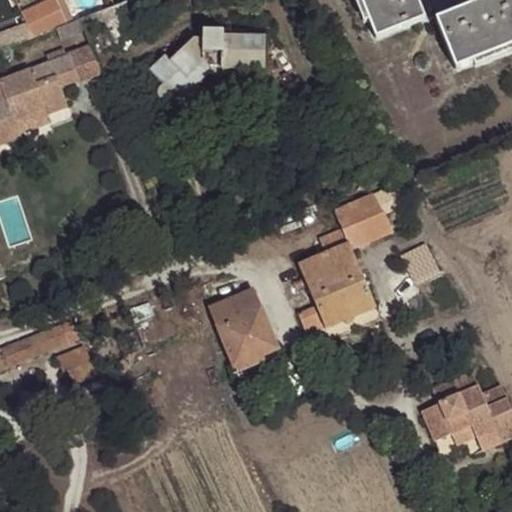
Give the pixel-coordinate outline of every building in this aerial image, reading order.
[(55,0),(51,0),(21,14),(33,39),(68,26),(55,0)] [(424,20),(416,0),(360,0),(377,39),(424,20)] [(511,0),(493,0),(438,23),(457,72),(511,49),(511,0)] [(221,72),(225,71),(265,73),(266,40),(224,38),(225,33),(203,33),(204,40),(194,39),(171,61),(166,56),(149,71),(163,87),(179,73),(185,79),(203,61),(209,67),(220,68),(221,72)] [(102,72),(90,45),(70,53),(82,83),(102,72)] [(82,83),(70,53),(0,80),(0,90),(3,97),(0,97),(0,142),(1,142),(3,147),(21,139),(21,137),(16,126),(47,114),(49,118),(71,110),(63,90),(82,83)] [(223,79),(225,71),(221,72),(220,68),(209,67),(203,61),(185,79),(179,73),(163,87),(158,91),(159,96),(160,100),(171,112),(207,79),(223,79)] [(52,125),(49,118),(47,114),(16,126),(21,137),(52,125)] [(396,187),(357,202),(374,243),(394,234),(385,215),(406,206),(396,187)] [(374,243),(357,202),(331,213),(338,230),(315,240),(322,255),(297,266),(314,307),(297,314),(306,335),(323,328),(326,331),(377,309),(353,252),(374,243)] [(429,283),(424,272),(413,277),(417,287),(429,283)] [(278,351),(254,290),(209,308),(233,369),(278,351)] [(75,321),(21,342),(29,359),(81,338),(75,321)] [(21,342),(19,343),(0,350),(0,353),(6,369),(29,359),(21,342)] [(85,347),(56,359),(63,373),(67,372),(73,385),(97,375),(85,347)] [(129,370),(125,361),(117,365),(121,374),(129,370)] [(511,440),(511,408),(501,385),(482,393),(473,372),(431,390),(439,407),(423,414),(436,441),(450,435),(470,426),(476,440),(483,454),(511,440)] [(470,426),(450,435),(456,448),(476,440),(470,426)]
